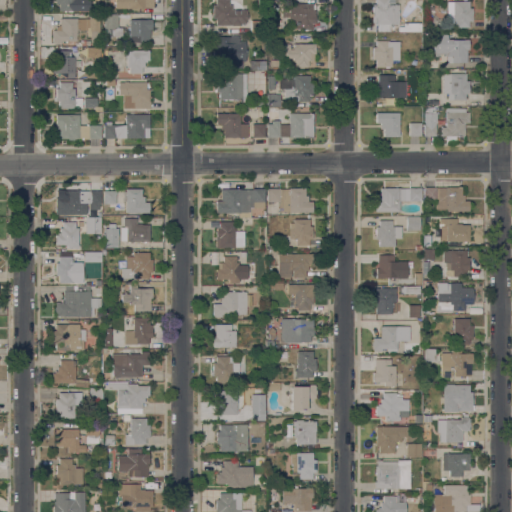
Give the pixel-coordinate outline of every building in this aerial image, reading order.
[(55,4),(55,0),(89,0),(89,5),(92,5),(92,9),(89,9),(89,11),(74,11),(74,10),(72,10),(72,12),(67,12),(67,10),(66,11),(66,12),(63,12),(63,11),(58,11),(58,4),(55,4)] [(115,8),(114,0),(153,0),(153,7),(115,8)] [(229,0),(229,5),(232,5),(231,10),(237,10),(246,10),(245,13),(247,13),(247,20),(246,20),(246,23),(240,23),(240,25),(231,25),(215,25),(215,18),(212,18),(212,5),(215,5),(215,0),(229,0)] [(398,4),(399,24),(389,24),(389,31),(377,31),(377,24),(372,24),(372,11),(371,11),(371,7),(372,7),(372,4),(375,4),(375,0),(394,0),(394,3),(388,3),(388,4),(398,4)] [(469,8),(472,8),(472,21),(468,21),(468,27),(455,27),(455,21),(453,21),(453,23),(446,23),(446,0),(453,0),(453,1),(469,1),(469,8)] [(312,3),(312,11),(315,11),(315,14),(314,23),(312,23),(312,30),(299,29),(288,29),(288,17),(280,17),(281,3),(312,3)] [(118,14),(118,27),(122,27),(122,36),(104,36),(104,14),(118,14)] [(99,17),(99,45),(90,45),(90,36),(87,36),(87,29),(89,29),(88,17),(99,17)] [(76,18),(76,19),(86,19),(86,30),(76,30),(76,41),(61,41),(61,43),(53,43),(53,42),(52,42),(52,38),(51,38),(51,34),(52,34),(52,30),(55,30),(55,28),(56,27),(58,25),(60,25),(59,18),(61,18),(76,18)] [(146,19),(151,19),(151,29),(149,29),(149,42),(129,42),(129,19),(146,19)] [(262,20),(262,33),(250,33),(250,20),(262,20)] [(420,23),(420,32),(398,31),(398,26),(404,26),(404,23),(420,23)] [(245,61),(241,61),(241,68),(216,68),(216,60),(212,60),(212,49),(214,49),(214,36),(230,36),(230,40),(245,41),(245,61)] [(464,40),(464,39),(468,39),(468,49),(466,49),(466,63),(446,63),(446,40),(464,40)] [(375,67),(375,60),(372,59),(372,47),(375,47),(375,40),(388,40),(390,40),(390,41),(399,41),(398,57),(397,57),(397,63),(391,63),(391,67),(389,67),(389,68),(384,68),(384,67),(383,67),(383,68),(380,67),(375,67)] [(295,67),(295,61),(292,61),(292,58),(282,58),(282,49),(282,44),(290,44),(290,49),(292,49),(292,44),(315,43),(315,53),(313,53),(313,60),(308,60),(308,67),(304,67),(303,68),(299,68),(298,66),(295,67)] [(70,50),(70,57),(74,57),(74,73),(52,73),(52,60),(54,60),(54,50),(70,50)] [(128,73),(128,71),(123,71),(123,66),(126,66),(126,50),(149,50),(148,60),(146,60),(146,62),(144,62),(144,67),(141,67),(141,73),(128,73)] [(264,69),(248,69),(248,61),(264,61),(264,69)] [(242,99),(243,99),(243,102),(239,102),(239,99),(218,99),(218,92),(215,92),(215,89),(216,89),(216,80),(218,80),(218,73),(242,73),(242,99)] [(448,99),(448,93),(442,93),(442,74),(449,74),(449,73),(466,74),(465,81),(469,81),(468,85),(468,94),(465,93),(465,100),(448,99)] [(293,79),(293,75),(309,75),(309,83),(313,83),(313,95),(309,95),(309,101),(283,101),(283,89),(278,89),(278,79),(293,79)] [(386,97),(386,99),(384,99),(384,97),(380,97),(380,99),(377,99),(377,97),(375,97),(375,88),(377,88),(377,75),(393,75),(393,81),(405,81),(405,97),(395,97),(386,97)] [(145,82),(145,89),(148,89),(148,101),(150,101),(149,108),(129,108),(129,101),(125,101),(125,95),(122,95),(122,94),(118,94),(118,82),(123,82),(123,81),(127,81),(127,82),(145,82)] [(71,82),(71,88),(74,88),(74,98),(82,98),(82,108),(58,108),(58,101),(55,101),(55,98),(55,88),(58,88),(58,82),(71,82)] [(267,93),(274,93),(274,94),(279,94),(279,107),(266,107),(267,93)] [(464,108),(464,112),(469,112),(468,122),(464,122),(464,136),(441,136),(441,132),(439,132),(439,129),(441,129),(441,127),(445,127),(445,112),(445,108),(464,108)] [(299,113),(299,112),(304,112),(304,113),(313,113),(313,138),(302,138),(302,137),(288,137),(288,113),(299,113)] [(399,112),(399,136),(383,136),(383,129),(380,129),(380,123),(375,123),(375,112),(399,112)] [(423,112),(436,113),(436,123),(435,123),(435,136),(423,136),(423,112)] [(223,137),(223,130),(220,130),(220,124),(215,124),(215,113),(239,113),(239,123),(247,123),(247,137),(223,137)] [(79,114),(79,125),(85,125),(85,124),(88,124),(88,125),(100,125),(100,138),(78,138),(74,138),(73,140),(68,140),(67,138),(55,138),(55,130),(54,130),(55,114),(79,114)] [(148,114),(148,137),(141,137),(141,138),(103,138),(103,125),(105,125),(105,121),(111,121),(111,124),(125,124),(125,114),(148,114)] [(278,137),(267,137),(267,123),(271,123),(271,120),(278,120),(278,137)] [(420,122),(420,136),(408,136),(408,122),(420,122)] [(263,124),(264,137),(252,137),(252,124),(263,124)] [(445,187),(461,187),(461,195),(464,195),(464,201),(468,201),(468,211),(445,211),(445,210),(434,210),(434,201),(423,201),(423,187),(445,187)] [(141,188),(141,196),(144,196),(144,202),(148,202),(148,213),(125,213),(125,201),(122,201),(122,191),(125,191),(125,189),(141,188)] [(238,217),(231,217),(231,213),(215,213),(215,202),(220,202),(220,189),(223,189),(239,189),(252,189),(252,188),(264,188),(264,202),(263,202),(263,207),(249,207),(249,217),(238,217)] [(304,188),(304,196),(307,196),(307,201),(312,201),(311,212),(278,212),(278,202),(266,202),(266,188),(279,188),(279,189),(288,189),(288,188),(304,188)] [(375,212),(375,201),(380,201),(380,188),(383,188),(399,188),(408,188),(420,188),(420,201),(408,201),(408,200),(399,200),(399,212),(375,212)] [(55,214),(55,198),(60,198),(60,190),(84,190),(84,202),(85,202),(85,214),(55,214)] [(101,209),(88,209),(88,190),(100,190),(101,209)] [(115,190),(115,207),(103,207),(103,190),(115,190)] [(419,217),(419,230),(405,230),(406,217),(419,217)] [(100,218),(100,233),(85,233),(85,218),(100,218)] [(149,225),(148,241),(145,241),(145,242),(143,242),(143,241),(126,241),(120,241),(120,227),(123,227),(123,218),(136,218),(136,224),(141,224),(141,225),(149,225)] [(446,241),(440,240),(440,226),(442,226),(442,224),(439,224),(439,218),(456,218),(456,224),(461,224),(461,225),(469,225),(468,241),(465,241),(465,243),(463,243),(463,241),(457,241),(446,241)] [(309,219),(309,226),(312,226),(312,230),(311,230),(311,239),(308,239),(308,245),(296,245),(296,239),(293,239),(293,238),(289,238),(289,228),(293,228),(293,219),(309,219)] [(378,246),(378,239),(375,239),(375,233),(374,233),(374,229),(375,229),(375,226),(378,226),(378,220),(391,220),(398,220),(398,226),(400,226),(400,238),(394,238),(394,246),(378,246)] [(62,221),(75,221),(75,228),(77,228),(78,245),(78,248),(77,248),(67,248),(67,245),(55,245),(55,235),(57,235),(57,233),(60,233),(59,228),(62,228),(62,221)] [(218,247),(218,241),(215,241),(215,237),(216,237),(216,227),(219,227),(219,221),(231,221),(231,228),(234,228),(234,230),(244,230),(244,237),(243,237),(243,246),(234,246),(234,248),(218,247)] [(118,248),(104,248),(104,228),(118,228),(118,248)] [(430,249),(433,249),(433,259),(423,259),(423,248),(430,248),(430,249)] [(442,250),(465,250),(465,258),(468,258),(468,270),(465,270),(465,276),(444,276),(445,262),(442,262),(442,250)] [(121,278),(121,268),(126,268),(126,256),(133,256),(133,252),(148,252),(148,259),(151,259),(151,272),(149,272),(149,278),(121,278)] [(277,277),(277,254),(308,253),(308,262),(307,262),(307,270),(305,270),(305,277),(292,277),(292,270),(290,270),(290,277),(277,277)] [(407,277),(377,278),(377,255),(393,254),(393,261),(406,261),(407,277)] [(74,282),(58,282),(58,276),(55,276),(55,262),(58,262),(58,256),(71,256),(71,263),(74,262),(74,282)] [(235,256),(235,262),(238,262),(238,265),(247,265),(247,273),(240,273),(240,278),(238,278),(238,283),(228,283),(228,279),(215,279),(215,269),(217,269),(217,263),(220,263),(220,262),(223,262),(223,256),(235,256)] [(412,273),(420,273),(421,285),(419,285),(419,286),(412,286),(412,273)] [(452,310),(452,312),(437,312),(437,294),(436,294),(436,282),(446,283),(449,283),(460,283),(460,287),(472,287),(472,304),(464,304),(464,310),(452,310)] [(121,293),(123,293),(123,292),(126,292),(126,293),(129,293),(129,288),(130,288),(130,283),(136,283),(136,288),(152,288),(151,298),(150,298),(149,311),(133,311),(133,304),(129,304),(129,302),(121,302),(121,293)] [(312,284),(312,291),(313,291),(313,295),(312,295),(312,304),(308,304),(308,310),(296,310),(296,307),(294,307),(294,305),(296,305),(296,304),(293,304),(293,300),(291,300),(291,298),(293,298),(293,297),(292,297),(292,295),(293,295),(293,294),(286,294),(286,284),(312,284)] [(89,286),(88,290),(90,290),(90,297),(100,298),(100,307),(93,307),(93,315),(89,315),(89,316),(78,316),(78,314),(64,313),(64,316),(56,316),(56,315),(55,315),(55,311),(54,311),(54,306),(55,306),(55,302),(61,302),(61,299),(62,299),(62,291),(64,291),(64,286),(89,286)] [(419,286),(419,294),(404,294),(404,286),(412,286),(419,286)] [(395,288),(395,302),(391,302),(391,314),(375,314),(375,307),(372,307),(372,294),(375,294),(375,288),(395,288)] [(245,314),(221,314),(221,317),(212,317),(212,311),(211,311),(211,308),(212,308),(212,303),(220,303),(220,292),(221,292),(221,291),(246,292),(245,314)] [(419,305),(419,317),(408,317),(408,305),(419,305)] [(149,324),(152,324),(152,337),(148,337),(148,343),(136,343),(136,344),(124,344),(124,330),(133,330),(133,317),(149,317),(149,324)] [(280,318),(293,318),(293,319),(307,319),(307,318),(312,318),(312,328),(310,328),(310,341),(299,341),(299,342),(280,342),(280,318)] [(468,318),(468,325),(471,325),(471,338),(468,338),(468,345),(453,345),(453,318),(468,318)] [(84,329),(84,340),(83,340),(82,350),(55,350),(55,343),(52,343),(52,330),(55,330),(55,324),(67,324),(67,323),(79,324),(79,329),(84,329)] [(230,324),(230,330),(235,330),(235,347),(212,347),(212,337),(214,337),(214,324),(230,324)] [(379,338),(380,326),(381,326),(408,326),(408,341),(398,341),(397,349),(395,349),(395,351),(385,351),(385,349),(381,349),(381,351),(373,351),(373,350),(372,350),(372,346),(371,346),(371,342),(372,342),(372,338),(379,338)] [(273,340),(273,348),(265,348),(266,340),(273,340)] [(434,362),(423,362),(423,348),(434,349),(434,362)] [(440,353),(451,353),(451,349),(460,349),(460,353),(471,353),(471,363),(470,363),(469,376),(453,376),(453,369),(451,369),(451,377),(440,377),(440,353)] [(140,353),(140,351),(147,351),(147,353),(148,353),(148,356),(149,356),(149,361),(148,361),(148,365),(141,365),(141,376),(139,376),(112,376),(112,365),(110,365),(110,354),(140,353)] [(312,351),(312,358),(315,358),(315,371),(311,371),(311,377),(294,377),(294,370),(296,370),(296,351),(312,351)] [(239,363),(238,363),(238,383),(215,383),(215,380),(214,380),(214,377),(215,377),(215,376),(212,376),(212,370),(211,370),(211,366),(212,365),(212,363),(215,363),(215,356),(228,356),(239,357),(239,363)] [(390,359),(390,365),(394,365),(394,386),(383,386),(383,382),(372,382),(372,379),(370,379),(370,374),(372,374),(372,372),(374,372),(374,359),(390,359)] [(72,360),(72,366),(74,366),(74,379),(87,378),(87,385),(74,386),(74,383),(52,383),(52,373),(54,373),(54,371),(57,371),(57,366),(59,366),(59,360),(72,360)] [(122,413),(117,413),(117,405),(116,405),(116,389),(104,389),(104,381),(127,381),(127,383),(136,383),(136,385),(149,385),(149,395),(146,395),(146,397),(144,397),(144,402),(141,402),(141,413),(122,413)] [(290,386),(306,386),(306,385),(314,384),(314,386),(315,386),(315,390),(315,394),(315,398),(307,398),(307,401),(306,401),(306,410),(290,410),(290,386)] [(442,384),(453,384),(453,385),(468,385),(468,392),(472,392),(472,410),(456,410),(456,412),(442,412),(442,384)] [(101,389),(102,403),(95,403),(95,395),(89,395),(89,389),(101,389)] [(236,395),(244,395),(244,410),(236,410),(236,414),(217,414),(217,401),(212,401),(212,390),(236,390),(236,395)] [(58,418),(58,411),(55,411),(55,398),(58,398),(58,392),(70,392),(74,392),(74,393),(81,393),(81,405),(76,405),(76,409),(74,409),(74,418),(58,418)] [(395,392),(395,395),(401,395),(401,399),(408,399),(408,417),(399,417),(399,420),(398,420),(384,420),(384,415),(375,415),(375,406),(377,406),(377,404),(380,404),(380,399),(382,399),(382,392),(395,392)] [(467,417),(469,417),(469,431),(461,430),(461,442),(438,442),(439,432),(436,432),(436,420),(444,420),(444,419),(460,419),(460,417),(462,417),(462,415),(467,415),(467,417)] [(145,418),(145,425),(149,425),(148,429),(149,429),(149,435),(148,435),(148,437),(145,437),(145,444),(124,444),(125,434),(128,434),(128,432),(130,432),(130,418),(145,418)] [(295,444),(295,437),(292,437),(292,421),(295,421),(295,420),(302,420),(302,421),(315,421),(315,444),(295,444)] [(85,423),(98,423),(98,443),(85,443),(85,423)] [(231,425),(231,424),(246,424),(246,451),(218,451),(218,443),(215,443),(215,440),(216,440),(216,431),(218,431),(218,425),(231,425)] [(406,426),(406,437),(400,437),(400,441),(394,441),(394,453),(378,453),(378,446),(375,446),(375,426),(406,426)] [(77,445),(85,445),(85,452),(67,452),(67,446),(63,446),(63,445),(55,445),(55,429),(77,429),(77,445)] [(421,443),(421,457),(406,457),(406,443),(421,443)] [(140,449),(140,453),(148,453),(148,463),(146,463),(147,476),(128,476),(128,470),(117,470),(117,462),(114,462),(114,458),(117,458),(117,456),(126,456),(126,454),(127,454),(127,449),(140,449)] [(312,452),(312,459),(315,459),(315,472),(311,472),(311,479),(298,479),(299,472),(291,472),(291,466),(289,466),(289,452),(296,452),(312,452)] [(468,453),(468,470),(461,470),(461,476),(448,476),(448,470),(441,470),(441,453),(468,453)] [(71,458),(71,464),(74,464),(74,468),(81,468),(81,484),(74,484),(58,484),(58,477),(55,477),(55,464),(58,464),(58,458),(71,458)] [(252,487),(238,487),(238,486),(227,486),(227,484),(215,484),(215,473),(217,473),(217,471),(220,471),(220,466),(222,466),(222,460),(235,460),(235,462),(237,462),(237,466),(252,466),(252,487)] [(409,460),(409,488),(374,488),(374,481),(375,481),(375,465),(376,465),(376,460),(409,460)] [(437,482),(437,484),(431,484),(430,490),(424,490),(422,490),(422,482),(437,482)] [(152,507),(149,507),(149,511),(134,511),(134,507),(120,507),(120,494),(129,494),(129,491),(126,491),(126,484),(139,484),(139,489),(144,489),(144,490),(152,490),(152,507)] [(465,485),(465,492),(469,492),(469,505),(465,505),(465,511),(448,511),(433,511),(433,504),(432,504),(432,494),(442,494),(442,491),(441,491),(441,489),(442,489),(442,485),(465,485)] [(294,511),(294,504),(289,504),(289,503),(281,503),(281,488),(311,488),(311,498),(310,498),(310,511),(294,511)] [(53,492),(68,493),(68,491),(84,491),(84,511),(52,511),(52,505),(53,505),(53,492)] [(250,509),(250,511),(215,511),(215,499),(218,499),(218,493),(231,493),(231,492),(241,492),(240,509),(250,509)] [(395,496),(395,502),(405,502),(405,511),(374,511),(374,509),(377,509),(377,507),(379,507),(379,502),(381,502),(381,496),(395,496)]
